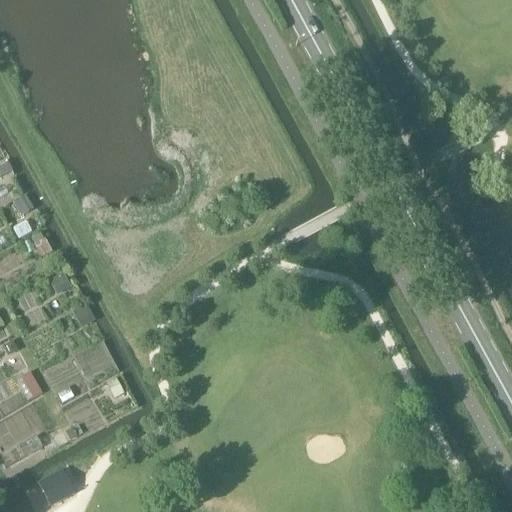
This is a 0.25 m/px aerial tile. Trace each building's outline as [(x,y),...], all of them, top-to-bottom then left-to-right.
[(0,166),(0,177),(11,171),(6,163),(0,166)] [(26,194),(12,203),(20,217),(35,209),(26,194)] [(44,240),(34,245),(41,258),(51,253),(44,240)] [(81,328),(93,322),(85,306),(73,311),(81,328)] [(18,353),(13,343),(3,348),(7,357),(10,357),(18,353)] [(29,374),(14,382),(23,397),(38,389),(29,374)] [(109,382),(115,393),(122,389),(117,378),(109,382)] [(60,472),(39,484),(51,506),(72,495),(60,472)]
